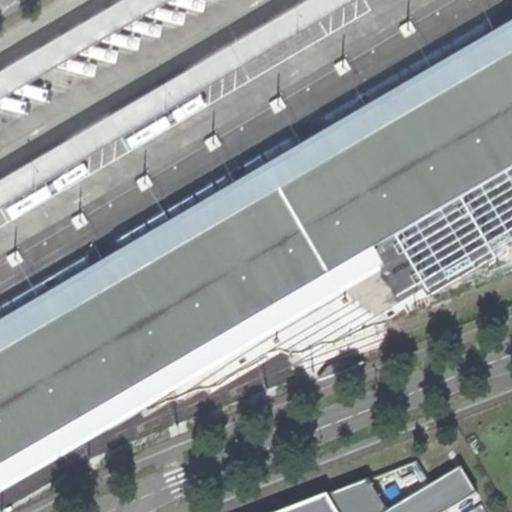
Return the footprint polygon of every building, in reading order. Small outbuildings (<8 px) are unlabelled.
[(107,0),(0,63),(0,93),(158,0),(107,0)] [(293,0),(0,172),(0,201),(343,0),(293,0)] [(0,485),(511,181),(511,15),(0,314),(0,485)] [(446,511),(475,495),(459,468),(386,511),(446,511)] [(323,498),(332,511),(386,511),(368,483),(323,498)] [(332,511),(323,498),(286,511),(332,511)]
